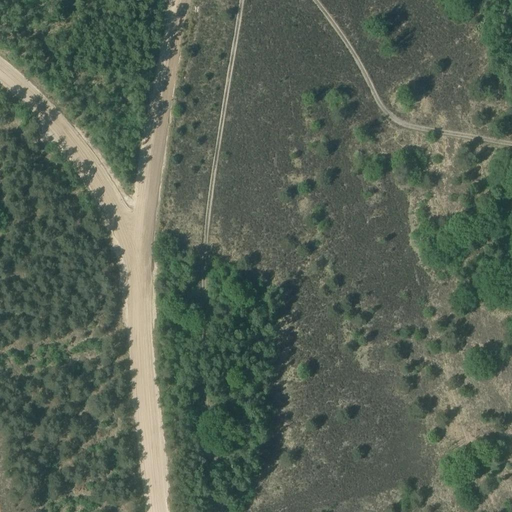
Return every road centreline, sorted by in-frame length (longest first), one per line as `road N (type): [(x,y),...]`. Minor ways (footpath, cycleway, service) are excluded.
road 1 (track): [(178,0),(139,247),(161,511)]
road 2 (unknown): [(0,74),(58,131),(113,203),(140,260)]
